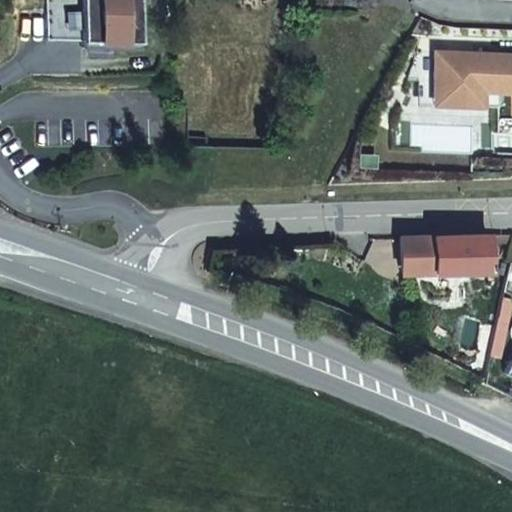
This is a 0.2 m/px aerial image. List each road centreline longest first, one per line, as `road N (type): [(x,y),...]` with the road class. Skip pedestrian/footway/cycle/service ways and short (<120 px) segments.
road 1 (primary): [(142,296),(511,451)]
road 2 (unclassified): [(511,213),(202,220),(162,240)]
road 3 (residential): [(0,174),(31,202),(110,202),(162,240)]
road 4 (primary): [(0,247),(142,296)]
